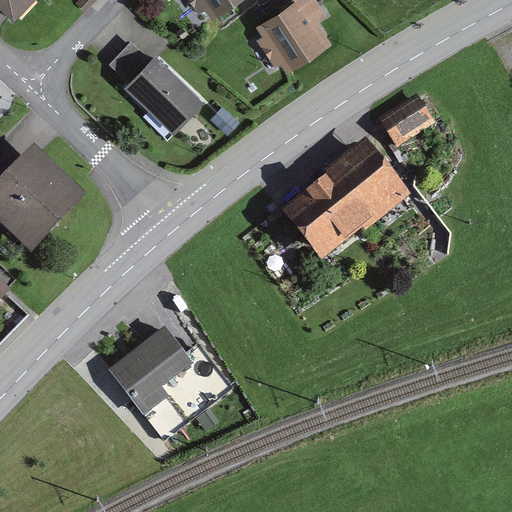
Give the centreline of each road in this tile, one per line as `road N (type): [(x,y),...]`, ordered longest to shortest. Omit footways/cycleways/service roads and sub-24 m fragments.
road 1 (primary): [(511,2),(355,93),(175,228)]
road 2 (primary): [(175,228),(0,399)]
road 3 (residential): [(175,228),(32,86)]
